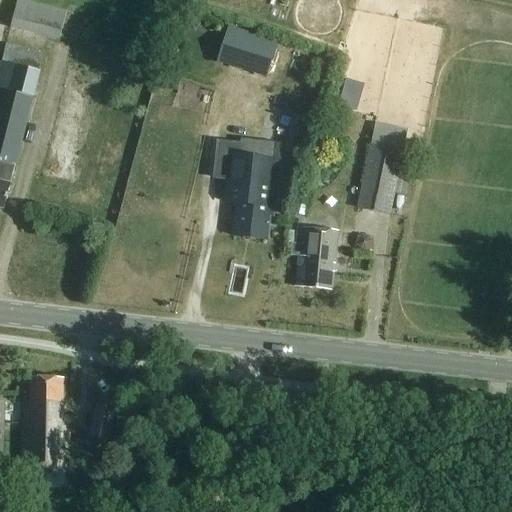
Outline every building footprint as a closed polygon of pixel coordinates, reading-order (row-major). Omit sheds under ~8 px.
[(50,8),(44,35),(59,39),(66,11),(50,8)] [(228,27),(216,63),(267,80),(279,43),(228,27)] [(1,62),(39,72),(43,54),(5,44),(1,62)] [(283,48),(280,73),(314,77),(318,53),(283,48)] [(0,88),(32,97),(39,72),(1,62),(0,65),(0,88)] [(109,191),(138,83),(106,74),(77,183),(109,191)] [(352,111),(360,84),(347,80),(339,107),(352,111)] [(284,96),(284,84),(264,84),(264,95),(284,96)] [(0,88),(0,209),(3,210),(32,97),(0,88)] [(298,155),(308,120),(293,116),(283,151),(298,155)] [(264,118),(260,140),(279,144),(283,122),(264,118)] [(371,144),(395,145),(396,129),(372,127),(371,144)] [(228,202),(236,203),(232,238),(266,242),(267,218),(272,218),(274,200),(271,200),(272,190),(275,190),(279,161),(240,157),(242,143),(220,141),(216,179),(230,180),(228,202)] [(371,146),(359,209),(389,215),(402,153),(371,146)] [(297,211),(310,212),(312,188),(299,187),(297,211)] [(332,291),(337,233),(304,230),(302,258),(297,257),(294,288),(332,291)] [(64,420),(65,380),(33,379),(33,404),(26,404),(24,471),(70,472),(71,420),(64,420)] [(96,405),(89,437),(110,441),(117,410),(96,405)]
